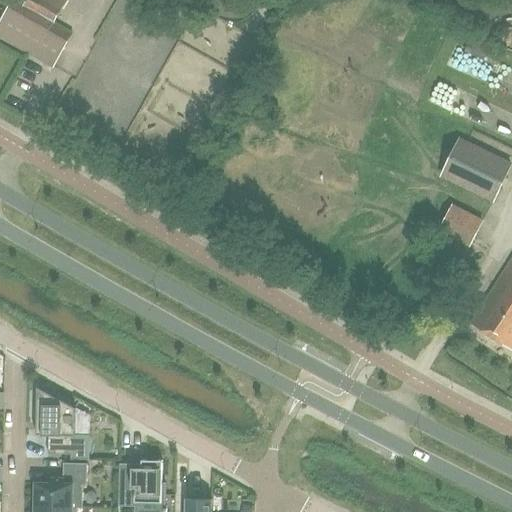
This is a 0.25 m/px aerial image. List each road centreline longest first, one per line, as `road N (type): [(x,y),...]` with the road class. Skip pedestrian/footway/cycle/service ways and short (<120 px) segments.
road 1 (secondary): [(511,466),(347,384),(0,188)]
road 2 (secondary): [(0,227),(511,502)]
road 3 (residential): [(15,340),(268,484)]
road 4 (residential): [(15,340),(14,511)]
